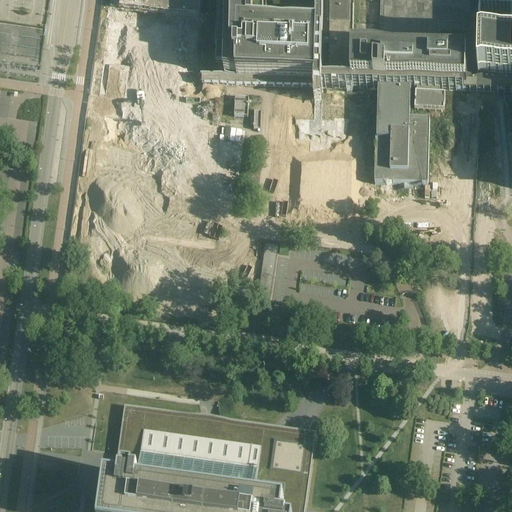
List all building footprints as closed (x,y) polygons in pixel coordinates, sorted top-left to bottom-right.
[(221,79),(315,80),(315,88),(457,91),(509,92),(511,92),(511,0),(485,0),(485,10),(493,10),(493,39),(484,39),(483,72),(511,72),(511,79),(463,79),(463,67),(362,65),(338,64),(339,0),(222,0),(221,31),(220,41),(219,46),(221,46),(221,73),(221,79)] [(248,118),(249,102),(249,99),(236,98),(234,118),(248,118)] [(447,123),(446,189),(458,189),(460,124),(447,123)] [(234,220),(239,129),(222,128),(219,179),(229,180),(229,190),(220,189),(220,184),(211,183),(208,218),(234,220)] [(478,263),(479,234),(459,234),(458,262),(478,263)] [(272,269),(264,268),(262,282),(261,281),(260,291),(270,292),(272,269)] [(269,306),(269,297),(254,297),(254,306),(269,306)] [(105,483),(102,511),(305,511),(306,511),(315,442),(265,435),(266,427),(226,422),(210,420),(163,413),(162,420),(124,415),(117,466),(115,484),(105,483)]
